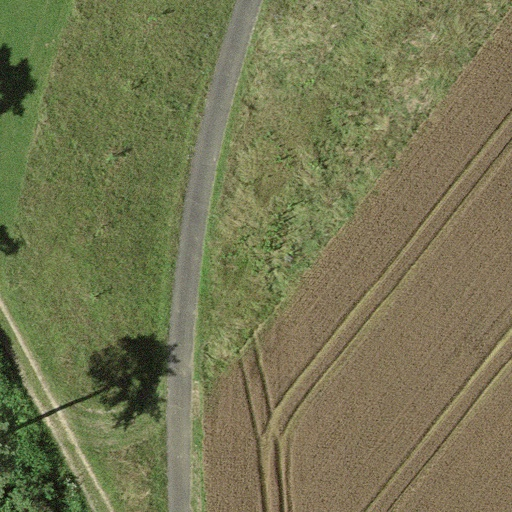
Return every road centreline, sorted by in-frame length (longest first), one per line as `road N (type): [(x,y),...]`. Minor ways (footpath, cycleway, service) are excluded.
road 1 (track): [(262,0),(232,86),(197,239),(182,411),(184,511)]
road 2 (track): [(0,391),(62,511)]
